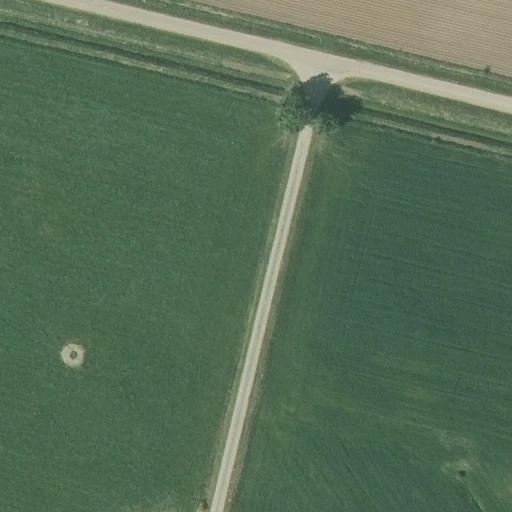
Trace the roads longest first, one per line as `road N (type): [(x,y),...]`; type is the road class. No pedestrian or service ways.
road 1 (track): [(321,59),(215,511)]
road 2 (unclassified): [(511,106),(66,0)]
